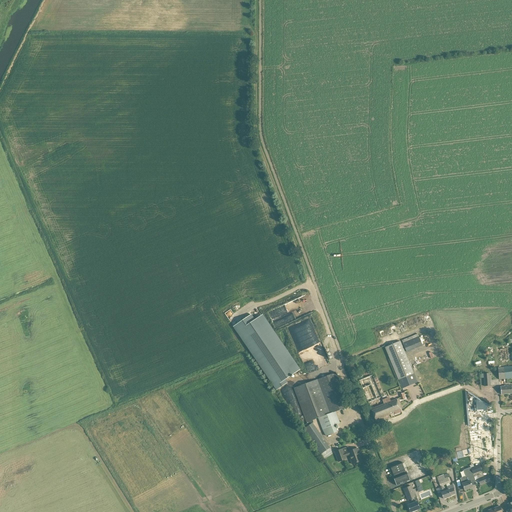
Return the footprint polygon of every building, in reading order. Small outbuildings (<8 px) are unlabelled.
[(250,327),(244,319),(233,327),(277,390),(287,383),(285,380),(300,370),(264,318),(250,327)] [(414,335),(402,340),(403,343),(406,352),(418,347),(414,335)] [(417,382),(407,357),(400,341),(385,347),(392,364),(402,388),(417,382)] [(511,378),(511,366),(509,367),(509,366),(508,366),(508,367),(498,368),(499,374),(499,379),(504,379),(504,384),(508,383),(507,378),(511,378)] [(336,411),(349,407),(336,373),(294,388),(307,422),(318,418),(323,429),(326,436),(337,432),(335,425),(340,423),(336,411)] [(485,386),(491,386),(490,373),(480,374),(480,378),(484,378),(485,386)] [(368,402),(382,397),(373,375),(359,381),(368,402)] [(511,393),(511,388),(511,386),(508,386),(508,385),(504,385),(504,386),(500,387),(501,394),(511,393)] [(395,414),(402,412),(396,399),(371,409),(376,420),(395,413),(395,414)] [(480,430),(469,431),(474,460),(484,458),(480,430)] [(361,462),(360,461),(363,461),(358,448),(344,453),(342,449),(335,452),(339,462),(346,459),(345,457),(349,455),(353,464),(358,462),(358,464),(361,462)] [(471,448),(452,453),(453,458),(464,456),(463,455),(469,454),(472,453),(471,448)] [(410,480),(407,472),(407,473),(406,473),(405,471),(402,462),(390,466),(394,476),(395,477),(394,478),(393,478),(396,485),(397,485),(410,480)] [(476,480),(478,479),(480,485),(490,481),(488,475),(484,477),(479,465),(471,468),(475,479),(476,480)] [(471,468),(471,467),(465,469),(468,476),(461,479),(463,486),(465,490),(473,487),(470,481),(475,479),(475,480),(476,480),(475,479),(471,468)] [(444,475),(437,477),(437,478),(438,481),(440,486),(446,484),(449,483),(450,482),(448,478),(445,479),(444,475)] [(443,487),(440,488),(442,492),(441,493),(442,494),(444,499),(451,496),(451,495),(456,494),(454,489),(455,489),(453,484),(450,485),(447,487),(448,490),(445,491),(443,487)] [(420,508),(418,504),(417,502),(418,502),(416,497),(415,497),(411,486),(404,489),(408,500),(411,499),(413,504),(408,505),(410,511),(420,508)]
